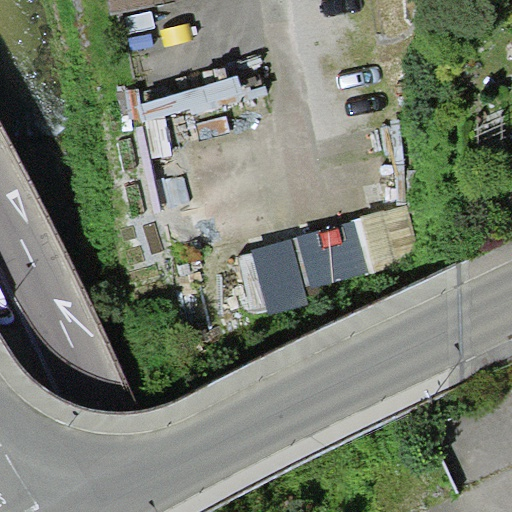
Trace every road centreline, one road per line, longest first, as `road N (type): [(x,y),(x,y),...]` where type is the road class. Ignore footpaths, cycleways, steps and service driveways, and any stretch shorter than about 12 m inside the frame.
road 1 (residential): [(511,295),(76,511)]
road 2 (trunk): [(0,267),(106,511)]
